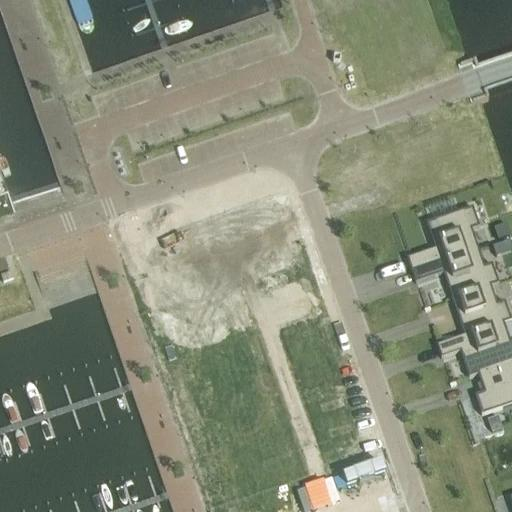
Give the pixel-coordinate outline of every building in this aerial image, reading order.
[(434,251),(407,261),(412,275),(416,273),(443,264),(478,252),(472,234),(479,231),(472,210),(426,226),(434,251)] [(509,238),(506,226),(494,230),(497,242),(509,238)] [(511,253),(511,249),(510,242),(492,248),(496,258),(511,253)] [(416,273),(412,275),(415,285),(442,275),(452,303),(490,290),(499,287),(492,267),(484,270),(478,252),(443,264),(416,273)] [(490,290),(452,303),(464,339),(502,326),(503,326),(511,323),(505,305),(496,308),(490,290)] [(464,339),(437,349),(441,360),(460,354),(469,380),(477,377),(511,364),(511,344),(509,346),(502,326),(464,339)] [(484,396),(475,399),(481,418),(490,415),(501,411),(511,407),(511,364),(477,377),(484,396)] [(487,422),(491,435),(502,431),(498,418),(487,422)]
